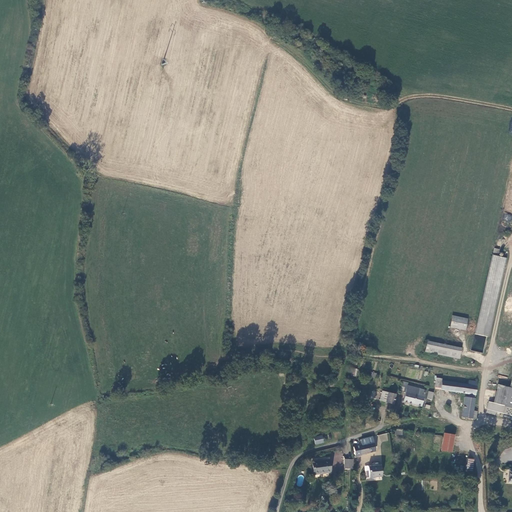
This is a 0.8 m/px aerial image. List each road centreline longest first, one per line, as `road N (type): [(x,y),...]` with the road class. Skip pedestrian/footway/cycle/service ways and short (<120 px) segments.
road 1 (track): [(273,40),(343,99),(387,108),(433,96),(511,110)]
road 2 (track): [(281,373),(328,386),(348,355),(362,353),(478,370),(511,360)]
road 3 (track): [(511,254),(484,369),(481,418)]
